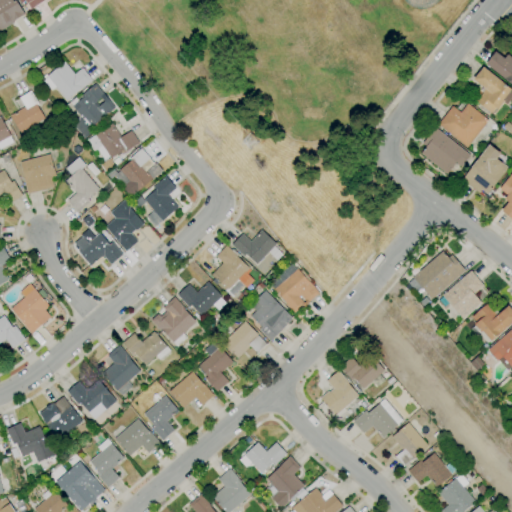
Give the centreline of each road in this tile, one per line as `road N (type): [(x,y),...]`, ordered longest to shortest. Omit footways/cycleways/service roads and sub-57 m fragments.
road 1 (tertiary): [(134,511),(273,392),(434,204)]
road 2 (residential): [(0,396),(95,322),(222,204)]
road 3 (residential): [(222,204),(76,22)]
road 4 (residential): [(378,146),(495,0)]
road 5 (residential): [(511,266),(378,146)]
road 6 (residential): [(273,392),(395,511)]
